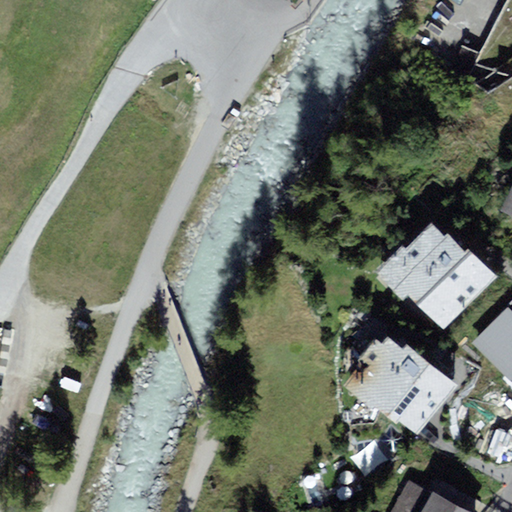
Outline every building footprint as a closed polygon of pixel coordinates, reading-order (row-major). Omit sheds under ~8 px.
[(511,0),(445,0),(430,27),(479,55),(499,19),(511,25),(511,0)] [(511,152),(485,205),(511,218),(511,152)] [(407,294),(443,328),(493,278),(434,221),(377,276),(400,299),(407,294)] [(511,311),(508,308),(472,343),(509,382),(511,379),(511,311)] [(388,330),(346,382),(417,434),(455,384),(388,330)] [(471,511),(425,486),(411,511),(471,511)]
